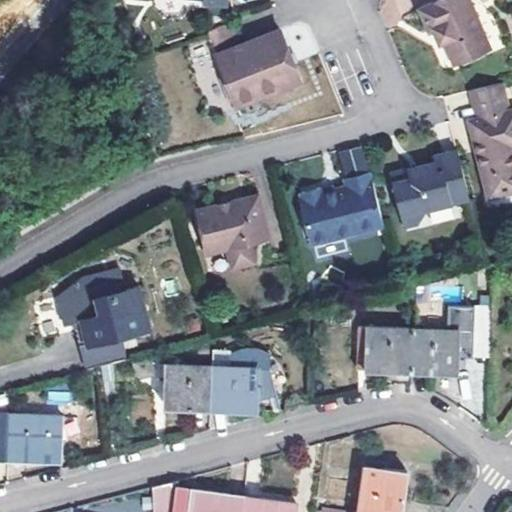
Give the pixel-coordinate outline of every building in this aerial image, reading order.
[(488,47),(468,0),(439,0),(419,8),(428,29),(433,27),(438,40),(444,38),(453,61),(488,47)] [(220,28),(208,33),(217,56),(229,51),(220,28)] [(217,56),(236,107),(282,88),(299,82),(279,31),(229,51),(217,56)] [(503,79),(473,87),(480,116),(473,118),(491,194),(511,188),(511,108),(510,109),(503,79)] [(282,88),(236,107),(239,113),(285,95),(282,88)] [(471,195),(458,147),(434,153),(436,160),(391,172),(405,225),(420,221),(429,206),(471,195)] [(385,223),(371,170),(345,177),(347,186),(322,192),(321,187),(301,192),(302,197),(299,198),(311,243),(385,223)] [(267,236),(258,195),(199,210),(209,251),(230,245),(234,265),(254,261),(250,241),(267,236)] [(72,314),(89,309),(95,332),(87,334),(96,367),(137,356),(131,333),(160,326),(149,284),(135,287),(130,266),(92,276),(66,291),(72,314)] [(367,367),(414,369),(415,327),(368,326),(367,367)] [(415,327),(414,369),(458,370),(459,329),(415,327)] [(230,365),(212,365),(211,407),(257,409),(258,398),(270,396),(267,369),(271,355),(269,353),(266,351),(263,350),(260,349),(257,348),(253,347),(249,347),(246,347),(242,348),(238,348),(234,350),(230,352),(230,365)] [(170,364),(168,406),(211,407),(212,365),(170,364)] [(0,457),(10,458),(13,415),(0,414),(0,457)] [(13,415),(10,458),(61,460),(64,417),(13,415)] [(368,465),(362,511),(367,511),(402,511),(408,471),(368,465)] [(154,487),(155,511),(176,511),(181,485),(180,480),(154,487)] [(192,511),(197,487),(181,485),(176,511),(192,511)] [(197,487),(192,511),(243,511),(246,493),(197,487)] [(246,493),(243,511),(297,511),(299,501),(246,493)]
